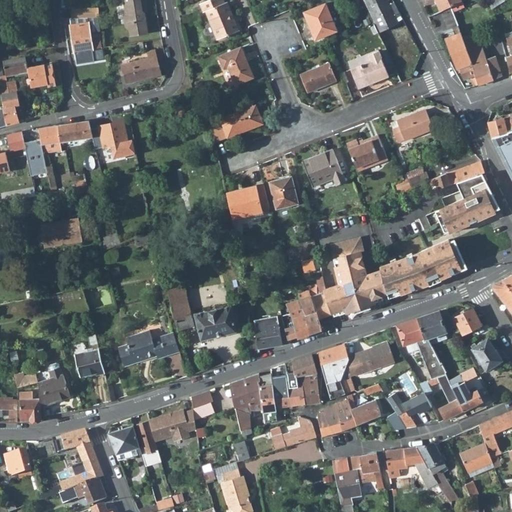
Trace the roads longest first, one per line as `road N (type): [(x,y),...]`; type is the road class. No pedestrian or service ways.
road 1 (tertiary): [(94,420),(477,287)]
road 2 (residential): [(511,401),(438,434),(325,455)]
road 3 (residential): [(73,116),(176,81),(167,0)]
road 4 (residential): [(446,77),(300,133)]
